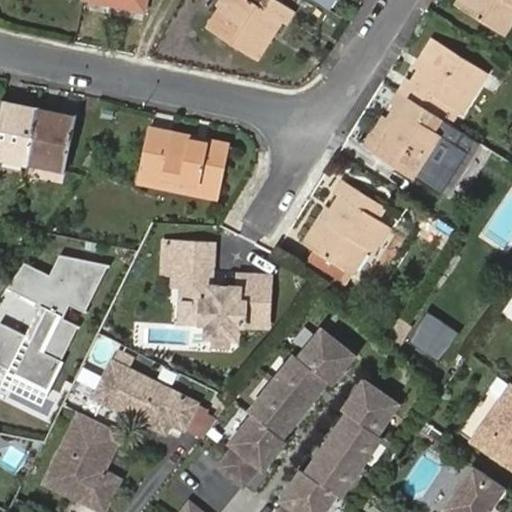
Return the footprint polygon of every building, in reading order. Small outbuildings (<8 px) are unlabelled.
[(93,0),(119,5),(120,0),(124,0),(128,1),(127,7),(146,10),(147,0),(93,0)] [(222,7),(222,8),(209,28),(256,58),(270,37),(266,35),(270,28),(274,31),(281,19),(286,23),(295,10),(278,0),(231,0),(226,9),(222,7)] [(222,0),(218,7),(222,8),(222,7),(226,9),(231,0),(222,0)] [(511,0),(466,0),(462,8),(503,34),(511,20),(511,0)] [(416,67),(421,71),(439,41),(434,38),(416,67)] [(409,78),(401,91),(441,117),(449,104),(461,112),(487,71),(439,41),(421,71),(414,82),(409,78)] [(441,117),(401,91),(393,104),(398,108),(390,120),(393,122),(388,128),(386,127),(372,150),(413,176),(424,159),(428,162),(445,135),(440,133),(434,129),(441,117)] [(2,101),(1,106),(24,110),(25,107),(2,101)] [(0,156),(28,162),(39,114),(40,109),(25,107),(24,110),(1,106),(0,112),(0,156)] [(61,114),(40,109),(39,114),(60,118),(61,114)] [(28,162),(65,170),(76,117),(61,114),(60,118),(39,114),(28,162)] [(393,122),(390,120),(384,117),(366,146),(372,150),(386,127),(388,128),(393,122)] [(201,183),(221,187),(230,146),(209,142),(208,144),(190,140),(191,138),(149,129),(140,171),(180,179),(201,183)] [(418,179),(428,162),(424,159),(413,176),(418,179)] [(219,199),(221,187),(201,183),(180,179),(140,171),(137,182),(219,199)] [(326,221),(310,246),(348,270),(352,273),(368,248),(374,252),(390,225),(378,217),(385,205),(344,180),(336,193),(342,196),(334,210),(339,213),(331,224),(326,221)] [(339,213),(334,210),(326,221),(331,224),(339,213)] [(305,243),(310,246),(326,221),(321,218),(305,243)] [(193,304),(192,322),(209,323),(208,336),(214,337),(229,338),(238,339),(239,325),(269,327),(272,281),(241,279),(240,291),(212,289),(215,245),(212,244),(167,242),(165,272),(176,273),(175,284),(183,285),(182,304),(193,304)] [(315,250),(307,262),(338,282),(348,270),(315,250)] [(50,274),(24,262),(6,290),(40,305),(25,334),(1,320),(0,322),(0,380),(2,382),(7,368),(49,388),(79,325),(62,317),(69,303),(87,311),(110,264),(59,253),(50,274)] [(0,293),(9,275),(6,274),(0,286),(0,293)] [(181,321),(192,322),(193,304),(182,304),(181,321)] [(440,329),(423,318),(408,339),(425,351),(440,329)] [(400,346),(413,325),(402,319),(391,337),(400,346)] [(353,353),(323,329),(300,357),(327,378),(331,381),(353,353)] [(300,357),(296,354),(273,383),(304,407),(327,378),(300,357)] [(114,381),(104,401),(166,431),(172,421),(185,428),(204,437),(218,418),(207,413),(209,408),(198,403),(113,360),(105,377),(114,381)] [(511,381),(509,384),(497,375),(490,386),(490,390),(500,397),(468,443),(509,472),(511,467),(511,381)] [(95,396),(104,401),(114,381),(105,377),(95,396)] [(367,382),(346,412),(350,414),(376,432),(397,403),(367,382)] [(304,407),(273,383),(250,411),(254,414),(281,435),(304,407)] [(122,432),(80,411),(50,472),(90,492),(86,501),(104,509),(119,478),(102,470),(122,432)] [(281,435),(254,414),(231,442),(235,446),(247,456),(260,466),(262,467),(285,438),(281,435)] [(350,414),(329,444),(362,467),(383,437),(379,434),(350,414)] [(424,419),(419,426),(439,441),(444,433),(424,419)] [(329,444),(308,473),(337,494),(341,496),(362,467),(329,444)] [(247,456),(235,446),(219,465),(232,476),(247,456)] [(260,466),(247,456),(232,476),(244,485),(260,466)] [(490,511),(507,489),(475,466),(441,511),(490,511)] [(304,470),(283,500),(287,503),(300,511),(324,511),(337,494),(308,473),(304,470)] [(90,492),(50,472),(45,481),(86,501),(90,492)] [(384,511),(367,500),(362,507),(368,511),(384,511)] [(201,511),(202,511),(190,502),(182,511),(201,511)] [(299,511),(300,511),(287,503),(280,511),(299,511)]
